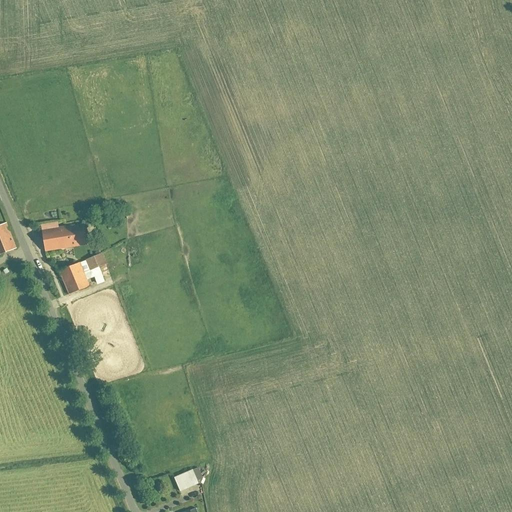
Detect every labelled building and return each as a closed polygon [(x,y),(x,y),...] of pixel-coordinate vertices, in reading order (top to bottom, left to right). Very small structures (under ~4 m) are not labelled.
[(104,238),(108,245),(115,250),(128,249),(134,243),(137,233),(134,224),(126,218),(115,218),(109,221),(105,227),(104,238)] [(40,229),(42,250),(85,246),(84,225),(40,229)] [(0,226),(0,255),(12,250),(2,226),(0,226)] [(73,265),(57,273),(67,295),(83,287),(73,265)] [(97,284),(102,282),(98,268),(86,271),(88,279),(94,277),(97,284)] [(174,479),(179,491),(196,485),(191,472),(174,479)]
